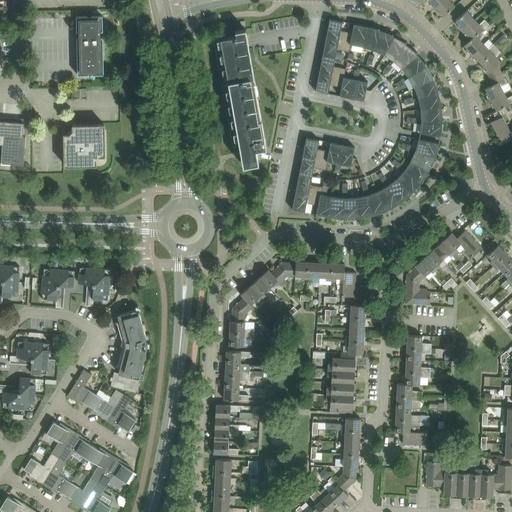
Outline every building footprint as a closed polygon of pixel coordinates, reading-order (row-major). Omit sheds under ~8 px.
[(429,2),(435,8),(443,0),(430,0),(429,2)] [(455,6),(449,0),(443,0),(435,8),(440,14),(441,12),(444,15),(455,6)] [(462,31),(475,19),(466,10),(456,20),(459,23),(457,25),(462,31)] [(76,16),(77,29),(77,31),(81,31),(81,37),(77,37),(77,56),(78,74),(104,74),(104,55),(103,37),(99,37),(99,31),(103,31),(103,15),(76,16)] [(350,42),(352,32),(341,30),(342,21),(330,19),(326,37),(324,37),(350,42)] [(475,19),(462,31),(468,37),(470,35),(472,38),(488,23),(484,19),(479,24),(475,19)] [(354,23),(352,32),(350,42),(350,44),(351,44),(363,47),(367,26),(354,23)] [(471,55),(483,44),(479,39),(485,34),(481,30),(488,23),(472,38),(464,44),(467,48),(466,49),(471,55)] [(379,28),(367,26),(363,47),(374,50),(381,30),(379,29),(380,28),(379,28)] [(267,148),(246,29),(235,31),(236,35),(214,39),(234,153),(241,152),(243,165),(259,163),(257,149),(267,148)] [(392,34),(381,30),(374,50),(384,54),(394,36),(393,35),(393,34),(392,34)] [(405,42),(394,36),(384,54),(394,61),(407,44),(405,43),(406,42),(405,41),(405,42)] [(326,38),(323,55),(335,57),(337,49),(349,51),(351,44),(350,44),(350,42),(324,37),(324,38),(326,38)] [(504,41),(501,37),(494,44),(497,47),(498,48),(505,41),(504,41)] [(483,44),(471,55),(477,61),(478,60),(481,62),(497,47),(494,44),(493,43),(488,49),(483,44)] [(416,52),(407,44),(394,61),(402,68),(418,54),(416,53),(417,52),(417,51),(416,52)] [(495,56),(501,51),(498,48),(497,47),(481,62),(484,65),(482,67),(488,73),(490,78),(502,72),(498,64),(500,62),(495,56)] [(426,63),(418,54),(402,68),(409,77),(426,66),(425,64),(427,63),(426,63)] [(335,57),(323,55),(319,71),(318,71),(332,74),(343,76),(344,76),(346,68),(334,66),(335,57)] [(415,87),(434,78),(433,76),(434,76),(434,75),(433,76),(429,69),(426,66),(409,77),(415,87)] [(330,84),(341,87),(343,76),(318,71),(317,72),(319,72),(315,91),(328,93),(330,84)] [(493,84),(485,88),(487,91),(485,92),(489,100),(504,92),(501,86),(507,83),(502,72),(490,78),(493,84)] [(343,76),(341,87),(340,96),(351,98),(351,99),(352,99),(356,79),(353,78),(344,76),(343,76)] [(439,89),(434,78),(415,87),(419,98),(439,92),(438,90),(440,90),(439,89)] [(364,100),(366,90),(368,81),(358,79),(356,79),(352,99),(352,98),(364,100)] [(75,96),(87,95),(87,87),(74,88),(75,96)] [(442,104),(439,92),(419,98),(421,109),(442,107),(441,104),(443,104),(442,104)] [(504,92),(489,100),(493,107),(495,106),(497,110),(506,105),(511,102),(511,94),(507,98),(504,92)] [(443,118),(442,107),(421,109),(421,120),(442,121),(442,119),(444,119),(444,118),(443,118)] [(503,116),(500,117),(491,122),(502,143),(511,138),(511,136),(510,132),(511,131),(503,116)] [(26,136),(23,136),(24,122),(0,120),(0,162),(24,164),(26,136)] [(442,133),(442,121),(421,120),(420,132),(440,136),(441,134),(442,134),(442,133)] [(65,164),(65,165),(66,165),(97,165),(97,159),(100,156),(106,156),(105,125),(105,124),(104,124),(104,123),(103,123),(73,124),(73,130),(70,133),(64,133),(64,163),(64,164),(65,164)] [(301,155),(301,156),(327,161),(329,151),(317,148),(319,140),(306,137),(303,156),(301,155)] [(435,157),(439,146),(440,146),(440,145),(439,145),(439,143),(419,138),(416,150),(435,157)] [(327,161),(336,163),(339,163),(343,143),(342,144),(330,142),(329,151),(327,161)] [(343,143),(339,163),(342,164),(351,166),(353,157),(355,147),(343,144),(343,143)] [(416,150),(411,160),(429,170),(435,160),(436,160),(434,159),(435,157),(416,150)] [(327,161),(301,156),(303,156),(299,173),(312,176),(314,167),(325,169),(326,169),(327,161)] [(404,170),(421,183),(428,173),(429,174),(429,173),(428,172),(429,170),(411,160),(404,170)] [(397,178),(411,193),(420,185),(420,186),(421,185),(420,184),(421,183),(404,170),(397,178)] [(320,195),(321,193),(322,187),(322,186),(310,184),(312,176),(299,173),(296,190),(294,189),(294,190),(320,195)] [(411,193),(397,178),(388,185),(400,202),(409,196),(410,196),(409,195),(411,193)] [(388,185),(378,191),(387,210),(398,205),(399,205),(398,204),(400,202),(388,185)] [(292,209),(305,212),(307,203),(318,205),(320,195),(294,190),(296,190),(292,209)] [(367,195),(373,215),(384,211),(385,212),(385,210),(387,210),(378,191),(367,195)] [(329,216),(333,196),(321,193),(320,195),(318,205),(317,214),(329,216)] [(356,197),(359,218),(370,216),(371,217),(371,215),(373,215),(367,195),(356,197)] [(333,196),(329,216),(341,219),(341,220),(342,220),(342,218),(344,218),(345,197),(333,196)] [(356,218),(359,218),(356,197),(345,197),(344,218),(356,219),(357,219),(356,218)] [(473,256),(479,250),(482,248),(466,229),(457,237),(461,243),(472,256),(473,256)] [(461,243),(457,237),(452,232),(442,240),(454,253),(458,250),(456,248),(461,243)] [(442,240),(433,248),(443,259),(448,254),(451,257),(454,253),(442,240)] [(498,244),(491,251),(487,254),(493,260),(490,262),(493,265),(506,253),(498,244)] [(438,264),(443,259),(433,248),(425,256),(437,269),(440,266),(438,264)] [(511,264),(511,259),(506,253),(493,265),(497,269),(499,267),(504,272),(511,264)] [(415,264),(416,266),(425,275),(431,270),(433,273),(437,269),(425,256),(415,264)] [(468,260),(464,264),(468,268),(472,264),(468,260)] [(302,279),(307,279),(308,261),(296,261),(296,262),(295,275),(303,276),(302,279)] [(320,262),(308,261),(307,279),(313,279),(313,276),(320,277),(320,262)] [(464,264),(464,265),(460,261),(452,269),(459,277),(468,268),(464,264)] [(283,262),(272,272),(280,282),(283,279),(287,275),(295,275),(296,262),(283,262)] [(332,280),(332,277),(333,263),(320,262),(320,277),(327,277),(327,280),(332,280)] [(333,263),(332,277),(344,278),(345,271),(345,263),(333,263)] [(0,301),(2,302),(3,295),(18,297),(20,266),(0,264),(0,301)] [(508,277),(506,279),(501,284),(504,288),(509,283),(510,283),(511,280),(511,264),(504,272),(508,277)] [(407,274),(406,290),(419,290),(419,287),(420,280),(425,275),(416,266),(407,274)] [(89,283),(88,295),(87,305),(93,305),(93,299),(108,300),(111,269),(80,267),(79,282),(89,283)] [(56,306),(62,307),(64,285),(73,286),(75,270),(44,268),(42,298),(57,299),(56,306)] [(259,277),(269,287),(274,283),(276,286),(280,282),(272,272),(268,269),(259,277)] [(356,272),(345,271),(344,278),(332,277),(332,280),(336,280),(336,283),(343,284),(342,295),(354,296),(355,296),(356,272)] [(259,277),(250,285),(262,298),(266,295),(263,292),(269,287),(259,277)] [(447,281),(450,285),(455,281),(451,277),(447,281)] [(470,287),(474,283),(470,278),(466,282),(470,287)] [(446,289),(450,285),(447,281),(442,285),(446,289)] [(241,293),(244,297),(251,304),(256,299),(258,302),(262,298),(250,285),(241,293)] [(428,291),(419,290),(406,290),(406,302),(430,304),(431,291),(428,291)] [(355,296),(354,296),(354,300),(349,300),(349,303),(354,304),(361,304),(362,298),(362,296),(355,296)] [(486,304),(490,301),(486,296),(482,300),(486,304)] [(245,313),(250,308),(253,311),(255,309),(253,306),(251,304),(244,297),(233,307),(232,320),(245,321),(245,313)] [(486,304),(490,309),(494,305),(490,301),(486,304)] [(348,311),(348,316),(365,317),(366,305),(351,304),(351,311),(348,311)] [(293,314),(297,310),(294,306),(289,310),(293,314)] [(139,392),(139,378),(147,348),(147,338),(139,312),(135,309),(118,314),(125,340),(124,341),(124,346),(125,346),(119,372),(114,371),(111,385),(139,392)] [(509,322),(511,319),(511,314),(508,309),(503,313),(509,322)] [(285,314),(280,318),(284,322),(288,318),(285,314)] [(502,322),(506,319),(502,314),(498,317),(502,322)] [(365,329),(365,317),(348,316),(347,321),(350,321),(350,328),(365,329)] [(279,326),(284,322),(280,318),(276,322),(279,326)] [(506,319),(502,322),(506,327),(510,323),(506,319)] [(231,320),(230,332),(254,333),(254,329),(244,328),(245,321),(232,320),(231,320)] [(364,341),(365,329),(350,328),(350,335),(347,335),(346,340),(364,341)] [(229,345),(239,345),(243,345),(244,338),(254,339),(254,333),(230,332),(229,345)] [(407,346),(431,348),(432,343),(422,342),(422,335),(408,334),(407,346)] [(363,353),(364,341),(346,340),(346,345),(349,345),(349,353),(356,353),(363,353)] [(10,361),(32,363),(31,372),(47,374),(49,343),(19,341),(18,356),(11,355),(10,361)] [(431,348),(407,346),(407,358),(422,359),(422,352),(431,353),(431,348)] [(227,350),(226,362),(240,363),(240,356),(250,356),(251,351),(227,350)] [(329,362),(328,367),(328,374),(328,376),(332,376),(332,382),(354,383),(355,375),(355,372),(357,372),(358,369),(355,369),(355,368),(356,358),(341,357),(332,357),(332,362),(329,362)] [(422,359),(407,358),(406,371),(431,372),(431,368),(431,367),(421,366),(422,359)] [(249,376),(250,370),(250,364),(240,363),(226,362),(225,374),(249,376)] [(89,405),(96,394),(84,386),(92,374),(84,369),(68,395),(82,404),(84,402),(89,405)] [(421,376),(430,377),(431,372),(406,371),(405,383),(413,383),(420,384),(421,376)] [(225,374),(225,386),(239,387),(239,380),(249,381),(254,381),(254,376),(249,376),(225,374)] [(20,387),(8,386),(0,385),(0,391),(4,391),(3,406),(34,409),(36,378),(20,377),(20,387)] [(327,389),(327,396),(327,400),(331,400),(330,405),(331,405),(353,407),(354,398),(354,396),(356,396),(357,393),(354,393),(354,390),(354,383),(332,382),(331,386),(327,386),(327,389)] [(397,395),(422,396),(422,391),(412,390),(413,383),(405,383),(398,382),(397,395)] [(239,394),(239,387),(225,386),(224,399),(248,400),(248,394),(239,394)] [(96,394),(89,405),(94,409),(93,411),(107,420),(124,393),(116,389),(109,401),(96,394)] [(124,393),(107,420),(121,428),(122,426),(129,430),(136,418),(124,411),(131,398),(124,393)] [(397,407),(412,407),(412,400),(418,400),(422,401),(422,396),(397,395),(397,407)] [(216,416),(230,417),(230,410),(240,410),(240,405),(216,404),(216,416)] [(411,414),(412,407),(397,407),(396,419),(420,420),(421,415),(411,414)] [(229,424),(230,417),(216,416),(215,428),(239,429),(239,424),(229,424)] [(360,430),(361,418),(346,417),(345,424),(342,424),(341,424),(341,428),(342,428),(342,429),(360,430)] [(395,431),(403,431),(410,432),(410,430),(411,424),(420,425),(420,420),(396,419),(395,431)] [(59,457),(76,431),(61,422),(60,424),(54,421),(47,432),(59,440),(52,452),(59,457)] [(238,434),(239,434),(239,429),(215,428),(214,440),(228,441),(229,434),(238,434)] [(359,442),(360,430),(342,429),(342,434),(345,434),(344,441),(359,442)] [(410,432),(403,431),(403,443),(427,445),(428,431),(410,430),(410,432)] [(76,431),(59,457),(67,462),(74,450),(86,457),(94,445),(89,442),(90,440),(76,431)] [(503,437),(503,444),(511,444),(511,431),(507,432),(507,437),(503,437)] [(228,448),(228,441),(214,440),(214,452),(237,454),(238,448),(228,448)] [(341,448),(341,453),(359,454),(359,442),(344,441),(344,448),(341,448)] [(511,456),(511,444),(503,444),(503,448),(506,448),(506,456),(511,456)] [(91,477),(99,482),(115,456),(100,447),(99,449),(94,445),(86,457),(90,459),(98,465),(95,470),(91,477)] [(29,474),(43,483),(59,457),(52,452),(44,465),(32,457),(24,469),(30,472),(29,474)] [(358,466),(359,454),(341,453),(341,458),(344,458),(343,466),(356,466),(358,466)] [(115,456),(99,482),(106,486),(114,474),(126,482),(134,470),(128,467),(129,465),(115,456)] [(59,490),(64,493),(71,482),(59,474),(67,462),(59,457),(43,483),(57,492),(59,490)] [(231,471),(232,459),(226,459),(216,458),(216,469),(213,469),(213,472),(216,472),(215,483),(230,483),(231,477),(231,471)] [(248,466),(248,472),(257,473),(258,460),(248,460),(248,466)] [(435,485),(444,486),(445,471),(440,470),(441,461),(438,461),(436,461),(428,460),(427,485),(435,485)] [(511,467),(511,464),(504,464),(499,464),(499,473),(494,473),(493,488),(502,489),(511,489),(511,467)] [(356,479),(356,466),(343,466),(343,473),(335,480),(344,490),(344,489),(356,479)] [(444,486),(444,494),(450,494),(455,494),(454,497),(458,497),(458,494),(462,495),(468,495),(470,471),(464,471),(464,468),(458,467),(451,467),(451,471),(445,470),(445,471),(444,486)] [(325,468),(320,471),(326,478),(331,475),(325,468)] [(468,495),(477,495),(479,495),(478,498),(482,498),(482,496),(485,496),(493,496),(493,488),(494,473),(488,472),(488,469),(487,469),(478,468),(475,468),(474,472),(470,471),(468,495)] [(348,494),(344,489),(344,490),(335,480),(332,476),(328,480),(334,487),(329,491),(339,502),(348,494)] [(82,508),(99,482),(91,477),(83,489),(71,482),(64,493),(69,497),(68,499),(82,508)] [(82,508),(89,511),(107,511),(113,503),(112,499),(102,493),(106,486),(99,482),(82,508)] [(229,507),(230,483),(215,483),(215,493),(212,493),(212,494),(212,496),(214,496),(214,507),(229,507)] [(330,510),(339,502),(329,491),(324,496),(317,489),(314,492),(330,510)] [(315,511),(328,511),(330,510),(314,492),(310,496),(316,503),(311,507),(315,511)] [(8,495),(0,507),(0,511),(25,511),(29,506),(15,497),(13,499),(8,495)]
